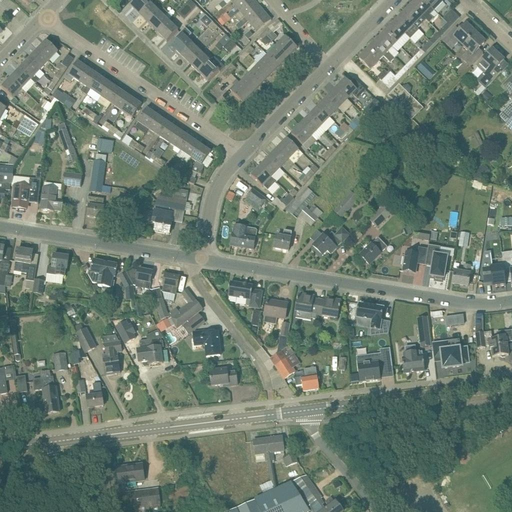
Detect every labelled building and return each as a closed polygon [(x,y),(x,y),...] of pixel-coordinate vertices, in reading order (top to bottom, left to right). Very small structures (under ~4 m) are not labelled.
[(136,0),(130,6),(140,16),(151,4),(154,0),(136,0)] [(190,0),(186,4),(177,13),(184,20),(197,7),(190,0)] [(232,1),(240,11),(253,0),(232,0),(232,1)] [(253,0),(240,11),(245,17),(236,25),(237,25),(236,26),(240,30),(243,27),(243,26),(249,21),(249,22),(263,10),(253,0)] [(417,0),(412,5),(426,20),(430,23),(434,19),(430,15),(435,11),(424,0),(417,0)] [(424,0),(435,11),(443,2),(441,0),(424,0)] [(151,4),(140,16),(148,24),(160,13),(151,4)] [(426,20),(412,5),(403,14),(418,29),(426,20)] [(158,33),(169,22),(164,17),(168,12),(164,9),(160,13),(148,24),(158,33)] [(271,21),(263,10),(249,22),(258,32),(271,21)] [(447,23),(456,15),(451,10),(443,19),(447,23)] [(191,24),(199,14),(195,11),(187,21),(191,24)] [(419,31),(418,29),(403,14),(395,23),(405,34),(411,39),(419,31)] [(447,23),(451,27),(453,25),(460,18),(456,15),(447,23)] [(207,28),(209,26),(212,22),(205,16),(200,22),(207,28)] [(280,20),(269,27),(274,33),(284,26),(280,20)] [(178,31),(169,22),(158,33),(167,42),(178,31)] [(218,28),(212,22),(209,26),(215,32),(218,28)] [(386,32),(396,43),(405,34),(395,23),(386,32)] [(447,23),(443,28),(439,32),(442,36),(451,27),(447,23)] [(464,46),(476,34),(466,25),(460,31),(455,27),(443,41),(452,49),(459,42),(464,46)] [(176,51),(181,56),(192,44),(187,39),(192,35),(185,28),(175,38),(177,40),(169,49),(173,53),(176,51)] [(268,28),(263,33),(267,37),(272,32),(268,28)] [(386,32),(377,41),(395,59),(399,55),(392,47),(396,43),(386,32)] [(442,36),(439,32),(430,42),(433,45),(442,36)] [(267,37),(263,33),(258,39),(262,43),(263,42),(267,37)] [(485,43),(476,34),(464,46),(469,51),(461,59),(470,67),(483,53),(479,49),(485,43)] [(283,35),(279,40),(282,42),(277,47),(288,58),(297,49),(283,35)] [(219,43),(224,49),(231,41),(226,36),(219,43)] [(243,40),(239,44),(244,49),(248,45),(243,40)] [(38,51),(49,61),(58,52),(47,41),(38,51)] [(237,46),(231,41),(224,49),(229,54),(237,46)] [(368,50),(379,61),(383,56),(390,63),(395,59),(377,41),(368,50)] [(430,42),(421,50),(425,54),(433,45),(430,42)] [(192,44),(181,56),(190,65),(201,53),(192,44)] [(250,46),(245,52),(249,56),(254,50),(250,46)] [(277,47),(268,56),(279,67),(288,58),(277,47)] [(379,61),(368,50),(359,59),(370,70),(379,61)] [(425,54),(421,50),(413,59),(416,62),(425,54)] [(485,89),(501,73),(497,69),(504,61),(492,50),(476,67),(483,73),(477,79),(477,82),(485,89)] [(49,61),(38,51),(29,60),(40,71),(49,61)] [(249,56),(245,52),(240,57),(244,61),(249,56)] [(201,53),(190,65),(199,74),(210,62),(201,53)] [(259,65),(270,76),(279,67),(268,56),(259,65)] [(413,59),(404,68),(408,71),(416,62),(413,59)] [(29,60),(20,69),(31,80),(35,84),(39,80),(35,76),(40,71),(29,60)] [(80,83),(89,70),(78,62),(69,75),(67,74),(64,78),(71,83),(74,79),(80,83)] [(210,62),(199,74),(208,83),(219,72),(220,73),(225,68),(220,62),(215,67),(210,62)] [(428,80),(435,75),(426,62),(419,67),(428,80)] [(56,68),(60,71),(64,74),(68,69),(59,63),(56,68)] [(227,70),(231,74),(236,69),(232,65),(227,70)] [(250,75),(261,86),(270,76),(259,65),(250,75)] [(408,71),(404,68),(395,77),(399,81),(408,71)] [(22,90),(31,80),(20,69),(11,79),(22,90)] [(89,70),(80,83),(85,86),(81,92),(87,96),(90,90),(99,77),(89,70)] [(226,79),(231,74),(227,70),(222,76),(226,79)] [(64,74),(60,71),(55,78),(59,81),(64,74)] [(394,76),(390,72),(381,81),(386,85),(394,76)] [(252,95),(261,86),(250,75),(241,84),(252,95)] [(394,76),(386,85),(390,89),(399,81),(395,77),(394,76)] [(511,76),(503,86),(511,94),(511,96),(509,99),(511,101),(511,102),(499,116),(505,122),(511,115),(511,76)] [(90,90),(101,97),(110,84),(99,77),(90,90)] [(11,79),(2,88),(13,99),(22,90),(11,79)] [(345,79),(337,89),(348,100),(353,95),(358,99),(366,91),(354,80),(350,84),(345,79)] [(52,82),(47,88),(52,92),(57,85),(56,85),(52,82)] [(101,97),(112,104),(120,91),(110,84),(101,97)] [(234,86),(230,90),(233,92),(232,93),(243,104),(252,95),(241,84),(236,88),(234,86)] [(406,90),(400,84),(389,96),(395,101),(406,90)] [(337,89),(328,98),(339,109),(344,114),(353,105),(348,100),(337,89)] [(411,95),(406,90),(395,101),(400,107),(411,95)] [(112,104),(122,112),(131,98),(120,91),(112,104)] [(61,98),(67,102),(70,97),(64,93),(61,98)] [(417,101),(411,95),(400,107),(406,112),(417,101)] [(70,98),(67,102),(73,106),(76,102),(70,98)] [(142,106),(131,98),(122,112),(133,119),(142,106)] [(328,98),(319,107),(330,118),(339,109),(328,98)] [(43,99),(39,105),(44,108),(48,102),(43,99)] [(48,102),(44,108),(51,113),(58,102),(54,99),(51,104),(48,102)] [(375,100),(361,114),(362,115),(366,119),(369,121),(383,107),(375,100)] [(424,108),(417,101),(406,112),(413,120),(424,108)] [(39,105),(35,112),(39,115),(44,108),(39,105)] [(319,107),(309,116),(321,128),(326,132),(335,123),(330,118),(319,107)] [(88,116),(91,112),(85,108),(82,112),(88,116)] [(138,122),(148,130),(157,116),(147,109),(138,122)] [(97,116),(91,112),(88,116),(94,121),(97,116)] [(357,117),(352,122),(353,122),(358,127),(366,119),(362,115),(359,119),(357,117)] [(148,130),(159,137),(168,124),(157,116),(148,130)] [(309,116),(300,126),(312,137),(317,142),(326,132),(321,128),(309,116)] [(20,133),(30,138),(39,126),(34,123),(34,124),(33,123),(33,122),(26,118),(26,119),(24,118),(21,124),(18,130),(21,132),(20,133)] [(109,131),(112,126),(105,122),(101,128),(108,132),(109,131)] [(159,137),(170,144),(179,131),(168,124),(159,137)] [(115,135),(118,131),(112,126),(109,131),(115,135)] [(300,126),(291,135),(303,146),(307,151),(317,142),(312,137),(300,126)] [(14,137),(18,130),(13,127),(9,134),(14,137)] [(350,128),(345,133),(349,137),(354,132),(350,128)] [(340,129),(335,134),(343,142),(349,137),(345,133),(340,129)] [(170,144),(181,151),(190,138),(179,131),(170,144)] [(434,143),(421,131),(412,142),(417,147),(425,153),(434,143)] [(417,147),(412,142),(404,135),(397,143),(410,155),(417,147)] [(181,151),(191,159),(201,146),(190,138),(181,151)] [(99,139),(97,152),(112,154),(114,142),(99,139)] [(278,148),(289,160),(298,150),(287,139),(278,148)] [(130,145),(136,149),(139,145),(133,140),(130,145)] [(4,143),(0,149),(0,150),(7,154),(10,147),(4,143)] [(142,153),(145,149),(139,145),(136,149),(142,153)] [(211,153),(201,146),(191,159),(196,162),(192,172),(201,175),(204,167),(202,165),(211,153)] [(332,146),(327,152),(332,156),(337,150),(332,146)] [(278,148),(269,158),(280,169),(289,160),(278,148)] [(153,152),(152,154),(153,155),(159,159),(160,159),(164,153),(159,149),(155,153),(153,152)] [(332,156),(327,152),(322,157),(327,161),(332,156)] [(150,159),(156,164),(159,159),(153,155),(150,159)] [(15,165),(18,160),(12,156),(7,164),(15,165)] [(280,169),(269,158),(260,167),(272,178),(280,169)] [(159,159),(156,164),(163,168),(166,163),(160,159),(159,159)] [(94,161),(90,192),(101,194),(106,163),(96,162),(94,161)] [(10,184),(12,184),(13,177),(12,177),(13,167),(0,166),(0,198),(4,199),(5,190),(9,190),(10,184)] [(272,178),(260,167),(251,176),(262,187),(263,186),(268,191),(276,183),(272,178)] [(172,174),(178,178),(178,177),(181,173),(175,169),(172,174)] [(191,177),(182,171),(181,173),(178,177),(188,185),(189,183),(191,178),(191,177)] [(311,171),(306,176),(310,180),(315,174),(311,171)] [(83,175),(65,173),(63,186),(81,188),(83,175)] [(310,180),(306,176),(301,181),(305,185),(310,180)] [(41,180),(13,177),(12,184),(12,186),(15,186),(14,194),(14,197),(13,200),(12,208),(26,209),(27,203),(38,204),(41,180)] [(53,184),(45,183),(41,211),(54,212),(54,211),(62,212),(64,203),(62,203),(63,192),(52,190),(53,184)] [(146,194),(142,188),(129,197),(133,203),(146,194)] [(313,193),(307,188),(286,212),(287,214),(289,212),(293,216),(313,193)] [(184,213),(188,192),(174,189),(172,199),(159,196),(154,208),(184,213)] [(267,200),(253,189),(245,201),(258,211),(267,200)] [(294,189),(289,195),(293,198),(298,193),(294,189)] [(334,212),(342,219),(359,200),(351,193),(334,212)] [(293,198),(289,195),(284,200),(282,199),(280,201),(277,198),(272,203),(283,212),(294,200),(293,198)] [(104,200),(87,197),(86,206),(89,206),(88,217),(102,219),(104,208),(103,208),(104,200)] [(244,205),(240,211),(247,216),(251,209),(244,205)] [(385,205),(369,220),(377,229),(393,214),(385,205)] [(318,219),(306,208),(299,216),(311,227),(318,219)] [(172,214),(154,211),(152,223),(157,223),(155,232),(169,235),(172,222),(171,222),(172,214)] [(257,230),(234,226),(233,233),(232,233),(230,246),(254,250),(256,237),(257,230)] [(335,235),(333,232),(327,239),(324,236),(313,247),(311,250),(315,254),(318,254),(319,253),(323,256),(327,251),(331,255),(350,235),(342,228),(335,235)] [(276,236),(276,239),(274,249),(288,252),(291,239),(290,239),(291,232),(283,231),(282,237),(276,236)] [(462,232),(460,246),(468,247),(471,234),(462,232)] [(372,244),(367,249),(360,256),(369,265),(381,254),(387,247),(379,239),(372,245),(372,244)] [(4,247),(0,246),(0,286),(4,287),(6,277),(7,277),(10,261),(2,260),(4,247)] [(440,248),(429,246),(428,249),(426,263),(425,266),(432,267),(430,277),(436,277),(435,279),(442,280),(442,279),(444,279),(447,257),(439,255),(440,248)] [(426,263),(428,249),(419,248),(418,254),(406,252),(405,258),(403,258),(402,266),(404,266),(403,272),(415,274),(417,262),(426,263)] [(33,252),(18,250),(14,272),(28,274),(26,281),(34,283),(37,266),(31,265),(33,252)] [(510,253),(502,254),(503,266),(505,283),(511,282),(511,288),(511,287),(511,262),(511,263),(510,253)] [(67,270),(68,268),(69,258),(54,255),(52,267),(48,266),(47,275),(65,278),(66,270),(67,270)] [(115,278),(117,266),(93,261),(91,272),(89,272),(88,275),(93,283),(97,284),(97,286),(103,287),(102,290),(113,292),(115,282),(113,282),(114,277),(115,278)] [(484,261),(483,268),(485,284),(492,283),(493,288),(506,286),(505,283),(503,266),(490,268),(489,261),(484,261)] [(455,272),(454,275),(453,285),(468,287),(470,275),(469,274),(470,266),(464,265),(463,273),(455,272)] [(132,270),(127,273),(133,286),(135,287),(149,290),(150,283),(153,272),(139,270),(138,271),(132,270)] [(133,286),(127,273),(119,277),(123,284),(116,287),(123,299),(134,294),(133,286)] [(164,286),(162,292),(163,293),(165,299),(174,301),(176,295),(177,288),(179,278),(165,275),(163,285),(164,286)] [(35,280),(32,294),(43,295),(45,282),(35,280)] [(252,291),(253,287),(230,283),(228,297),(247,300),(246,306),(250,307),(249,308),(259,310),(262,292),(252,291)] [(162,299),(160,288),(152,290),(155,301),(154,302),(161,320),(170,317),(163,298),(162,299)] [(181,294),(189,304),(178,312),(176,309),(169,314),(171,318),(172,319),(171,319),(175,326),(177,330),(203,310),(187,290),(181,294)] [(298,302),(296,313),(304,314),(303,320),(311,321),(311,319),(316,320),(317,315),(319,301),(313,300),(314,297),(299,294),(298,300),(297,300),(297,302),(298,302)] [(319,301),(317,315),(337,319),(339,309),(340,309),(340,307),(339,307),(340,301),(326,299),(325,302),(319,301)] [(267,301),(266,310),(263,323),(276,325),(277,318),(285,320),(288,304),(267,301)] [(384,309),(359,305),(357,318),(373,321),(370,337),(388,335),(390,322),(382,321),(384,309)] [(255,310),(252,324),(259,326),(262,312),(255,310)] [(431,312),(432,325),(444,324),(443,311),(431,312)] [(199,314),(182,327),(189,336),(206,323),(199,314)] [(463,316),(445,318),(446,327),(464,325),(463,316)] [(127,322),(116,328),(125,345),(136,339),(133,335),(135,334),(131,325),(129,326),(127,322)] [(290,325),(282,323),(280,337),(288,339),(290,325)] [(81,324),(73,328),(76,334),(84,330),(81,324)] [(96,348),(87,329),(84,330),(76,334),(75,335),(86,354),(96,348)] [(427,329),(419,330),(421,348),(430,347),(428,329),(427,329)] [(511,341),(511,333),(511,331),(497,333),(498,337),(492,338),(491,332),(476,334),(478,349),(486,348),(485,347),(489,347),(490,350),(492,350),(493,358),(509,356),(508,351),(507,345),(507,342),(511,341)] [(219,332),(216,332),(195,334),(196,344),(205,343),(206,357),(220,356),(220,348),(221,348),(219,332)] [(389,335),(379,337),(381,348),(391,346),(389,335)] [(108,359),(103,360),(105,376),(120,374),(117,353),(122,352),(121,342),(119,343),(116,337),(116,336),(104,338),(105,345),(107,354),(108,359)] [(378,337),(352,340),(354,355),(377,352),(376,346),(379,346),(378,337)] [(156,340),(149,341),(140,342),(141,349),(137,350),(138,364),(149,363),(150,365),(163,363),(161,348),(164,348),(163,341),(162,342),(162,339),(156,340)] [(344,339),(333,339),(333,349),(344,349),(344,339)] [(448,343),(433,345),(435,364),(443,363),(444,370),(462,367),(461,365),(469,364),(467,349),(460,350),(460,349),(449,351),(448,343)] [(294,354),(289,347),(271,359),(275,366),(287,359),(294,354)] [(416,353),(415,347),(406,348),(406,354),(403,354),(404,358),(402,359),(404,375),(425,372),(422,352),(416,353)] [(84,350),(70,353),(73,365),(76,364),(80,363),(79,360),(85,358),(84,350)] [(392,368),(393,368),(390,350),(381,352),(383,368),(392,367),(392,368)] [(68,370),(65,354),(53,356),(56,372),(68,370)] [(369,357),(357,359),(360,383),(380,381),(378,363),(370,364),(369,357)] [(284,380),(295,373),(287,359),(275,366),(284,380)] [(77,367),(73,368),(74,374),(78,394),(86,393),(84,385),(83,381),(80,382),(78,373),(77,367)] [(193,380),(187,367),(181,370),(187,383),(193,380)] [(316,368),(314,368),(304,370),(305,377),(295,379),(297,387),(302,386),(303,392),(319,389),(316,368)] [(211,382),(212,387),(224,385),(224,387),(238,386),(236,371),(227,372),(227,370),(210,372),(211,380),(210,380),(210,382),(211,382)] [(33,381),(33,382),(34,392),(44,390),(45,398),(44,398),(46,415),(60,413),(57,396),(56,396),(53,378),(51,378),(50,371),(41,373),(42,379),(33,381)] [(28,392),(26,383),(26,377),(17,378),(19,394),(28,392)] [(104,407),(102,397),(102,395),(101,388),(94,389),(94,396),(87,397),(88,409),(104,407)] [(282,437),(253,441),(255,455),(256,463),(273,461),(272,453),(284,451),(282,437)] [(294,454),(284,458),(288,467),(298,463),(294,454)] [(272,461),(267,462),(271,482),(272,492),(275,491),(277,489),(272,461)] [(144,481),(143,475),(142,465),(117,468),(119,484),(144,481)] [(306,476),(291,483),(307,508),(312,505),(314,508),(312,510),(312,511),(343,511),(335,502),(335,503),(329,507),(324,511),(321,506),(323,505),(319,500),(322,498),(306,476)] [(277,489),(275,491),(284,511),(308,511),(310,511),(307,508),(291,483),(277,489)] [(145,511),(150,511),(149,507),(160,505),(158,489),(122,494),(124,510),(138,508),(138,511),(145,511)] [(255,501),(230,511),(284,511),(275,491),(272,492),(264,496),(255,500),(255,501)]
